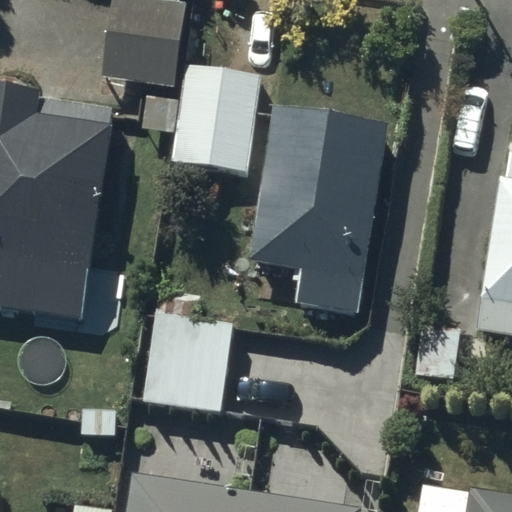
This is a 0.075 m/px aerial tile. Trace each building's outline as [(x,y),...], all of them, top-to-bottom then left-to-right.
[(181,0),(108,0),(104,75),(176,80),(181,0)] [(260,71),(186,61),(174,156),(250,166),(260,71)] [(36,81),(0,76),(0,302),(84,313),(111,104),(34,94),(36,81)] [(385,115),(273,100),(251,253),(303,258),(298,297),(359,306),(385,115)] [(511,162),(510,174),(497,173),(475,328),(511,333),(511,162)] [(232,315),(154,307),(145,400),(224,407),(232,315)] [(461,327),(419,324),(415,373),(456,377),(461,327)] [(511,511),(511,489),(472,484),(471,489),(420,482),(416,511),(511,511)]
